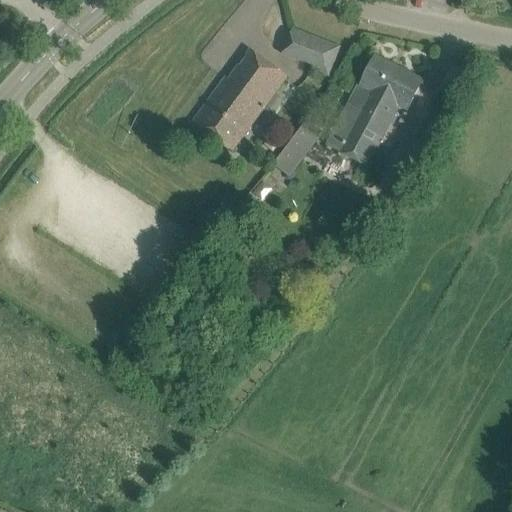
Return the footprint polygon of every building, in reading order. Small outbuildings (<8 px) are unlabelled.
[(329,75),(340,47),(292,29),(282,57),(329,75)] [(229,80),(226,77),(192,124),(233,153),(287,77),(251,50),(229,80)] [(376,58),(367,76),(362,86),(360,85),(328,146),(368,167),(399,105),(408,110),(422,81),(376,58)] [(273,165),(287,175),(320,131),(305,121),(273,165)] [(397,176),(415,186),(434,151),(416,141),(397,176)]
